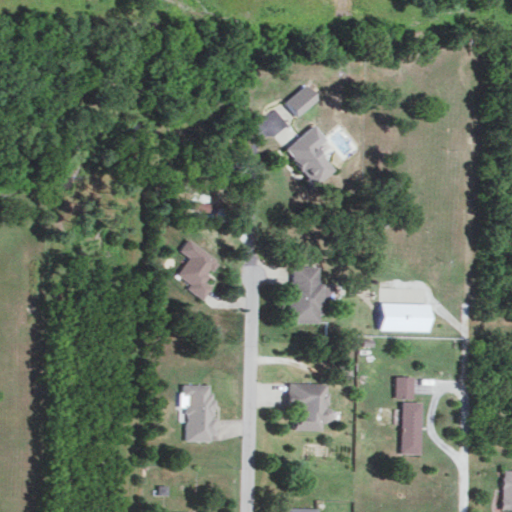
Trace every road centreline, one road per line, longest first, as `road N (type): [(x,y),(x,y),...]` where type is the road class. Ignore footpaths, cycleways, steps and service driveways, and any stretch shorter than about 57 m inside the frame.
road 1 (residential): [(247,511),(254,149),(274,123),(288,140)]
road 2 (residential): [(460,511),(463,388),(419,389)]
